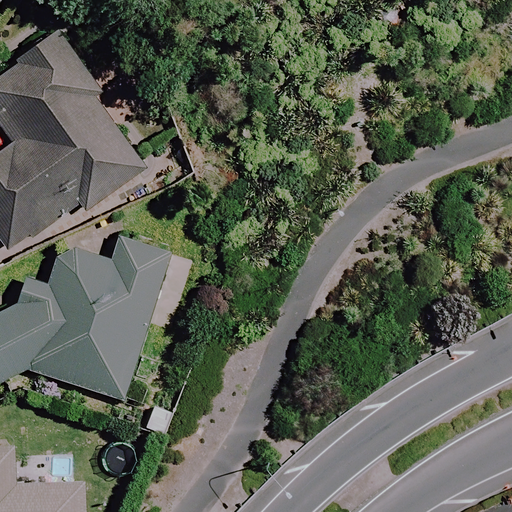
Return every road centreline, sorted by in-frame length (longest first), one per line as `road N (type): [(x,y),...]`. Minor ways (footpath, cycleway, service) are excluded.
road 1 (tertiary): [(285,511),(392,423),(511,358)]
road 2 (tertiary): [(511,448),(406,511)]
